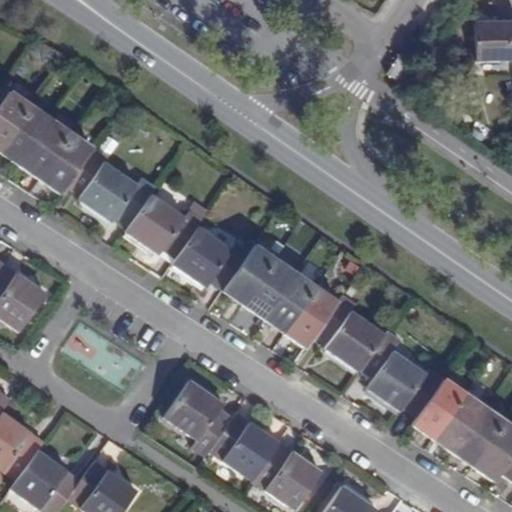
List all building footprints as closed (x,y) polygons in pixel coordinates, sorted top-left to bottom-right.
[(511,60),(511,22),(475,24),(477,61),(511,60)] [(404,74),(418,53),(411,49),(397,69),(404,74)] [(418,53),(404,74),(411,79),(426,59),(418,53)] [(0,148),(27,110),(6,96),(0,92),(0,148)] [(0,148),(0,159),(15,170),(48,124),(27,110),(0,148)] [(36,185),(68,139),(48,124),(15,170),(36,185)] [(58,200),(63,192),(90,153),(68,139),(36,185),(58,200)] [(63,192),(77,201),(100,166),(103,163),(90,153),(63,192)] [(100,166),(77,201),(75,203),(108,226),(112,221),(125,231),(148,199),(153,192),(139,183),(134,189),(100,166)] [(148,199),(125,231),(121,237),(155,259),(159,254),(173,264),(195,232),(199,226),(186,216),(181,222),(148,199)] [(221,297),(248,258),(233,248),(229,254),(195,232),(173,264),(170,269),(204,291),(207,287),(221,297)] [(242,311),(274,264),(254,249),(248,258),(221,297),(242,311)] [(263,324),(295,279),(274,264),(242,311),(263,324)] [(0,269),(0,324),(15,334),(40,298),(0,269)] [(283,338),(315,293),(295,279),(263,324),(283,338)] [(315,293),(283,338),(304,352),(313,339),(335,307),(315,293)] [(335,307),(313,339),(327,348),(323,353),(357,378),(359,375),(382,341),(349,318),(353,310),(340,301),(335,307)] [(402,413),(427,379),(393,355),(397,348),(384,338),(382,341),(359,375),(371,384),(365,393),(400,417),(402,413)] [(428,377),(427,379),(402,413),(416,424),(442,387),(428,377)] [(206,455),(229,423),(215,413),(218,408),(187,387),(162,424),(193,445),(188,452),(202,461),(206,455)] [(432,444),(463,400),(442,387),(416,424),(411,430),(432,444)] [(432,444),(453,459),(484,415),(463,400),(432,444)] [(484,415),(453,459),(472,473),(504,428),(484,415)] [(0,418),(0,475),(13,484),(34,454),(39,446),(0,418)] [(229,423),(206,455),(249,485),(275,448),(233,418),(229,423)] [(511,433),(504,428),(472,473),(494,488),(499,480),(511,461),(511,433)] [(275,448),(249,485),(288,511),(293,511),(319,478),(275,448)] [(34,454),(13,484),(8,493),(34,511),(57,511),(65,501),(77,483),(34,454)] [(511,488),(511,461),(499,480),(511,488)] [(91,462),(77,483),(65,501),(80,511),(119,511),(134,492),(91,462)] [(367,511),(341,494),(328,511),(367,511)]
